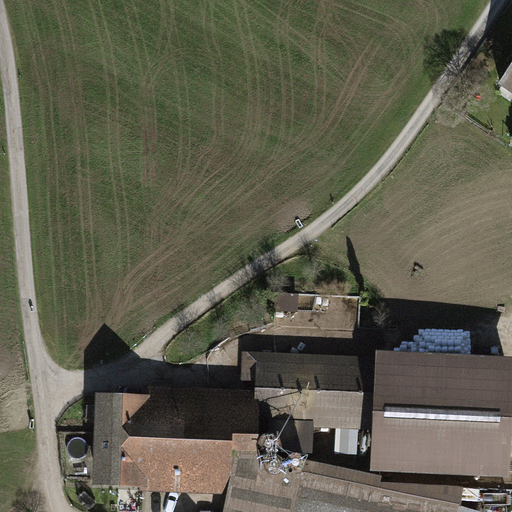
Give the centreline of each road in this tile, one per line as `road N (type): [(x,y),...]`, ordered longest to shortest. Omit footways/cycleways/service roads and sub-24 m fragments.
road 1 (track): [(503,0),(409,137),(292,243),(120,375),(39,390)]
road 2 (track): [(0,32),(39,390)]
road 3 (track): [(39,390),(57,511)]
